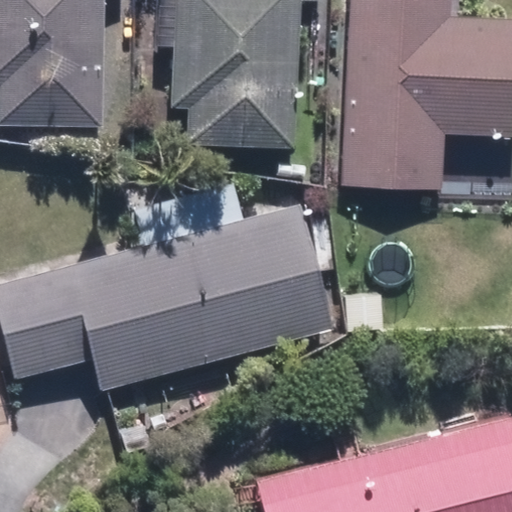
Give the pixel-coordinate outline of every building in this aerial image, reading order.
[(0,0),(0,97),(117,105),(123,0),(0,0)] [(191,0),(192,140),(298,140),(297,0),(191,0)] [(457,0),(366,0),(357,165),(448,171),(451,118),(511,121),(511,9),(457,6),(457,0)] [(307,201),(5,277),(29,372),(83,359),(87,377),(336,314),(307,201)] [(511,511),(511,410),(511,406),(263,467),(274,511),(511,511)] [(199,511),(218,511),(214,503),(199,511)]
